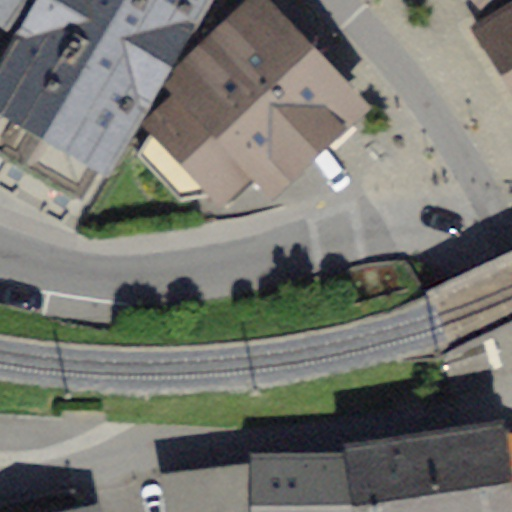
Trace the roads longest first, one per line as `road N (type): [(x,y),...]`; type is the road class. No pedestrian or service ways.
road 1 (residential): [(0,246),(59,264),(188,265),(494,201),(511,235)]
road 2 (residential): [(0,490),(57,472),(311,446),(511,403)]
